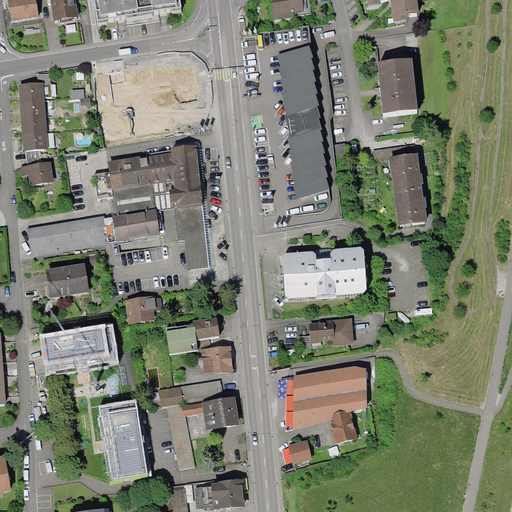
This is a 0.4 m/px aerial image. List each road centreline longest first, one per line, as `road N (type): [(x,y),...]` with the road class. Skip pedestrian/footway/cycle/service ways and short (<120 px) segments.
road 1 (primary): [(268,511),(221,33)]
road 2 (motorway): [(511,53),(492,230),(437,511)]
road 3 (motorway): [(460,511),(511,246)]
road 4 (tertiary): [(221,33),(0,69)]
road 5 (unknown): [(140,411),(156,479),(264,469)]
road 6 (residential): [(363,150),(335,0)]
road 7 (unknown): [(363,150),(416,148),(432,224)]
road 8 (residential): [(27,430),(18,305)]
road 9 (unknown): [(251,330),(373,317)]
